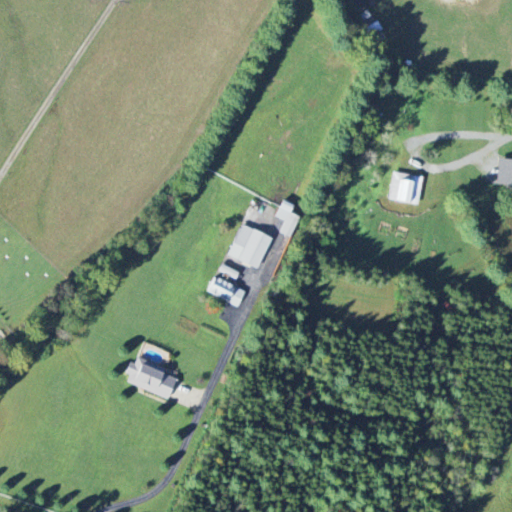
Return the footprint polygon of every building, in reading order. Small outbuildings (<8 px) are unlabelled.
[(497,186),(510,186),(511,161),(498,160),(497,186)] [(421,178),(392,173),(388,200),(417,205),(421,178)] [(289,214),(292,206),(281,202),(275,217),(284,221),(279,234),(289,238),(298,218),(289,214)] [(227,257),(257,270),(270,238),(240,226),(227,257)] [(206,293),(237,308),(244,292),(213,278),(206,293)] [(167,401),(176,381),(161,375),(163,370),(134,357),(124,382),(167,401)]
